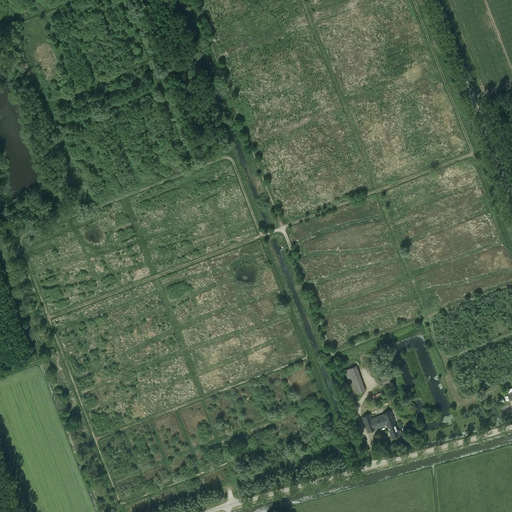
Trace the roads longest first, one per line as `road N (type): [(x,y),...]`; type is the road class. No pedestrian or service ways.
road 1 (unclassified): [(207,511),(511,426)]
road 2 (unclassified): [(511,197),(435,0)]
